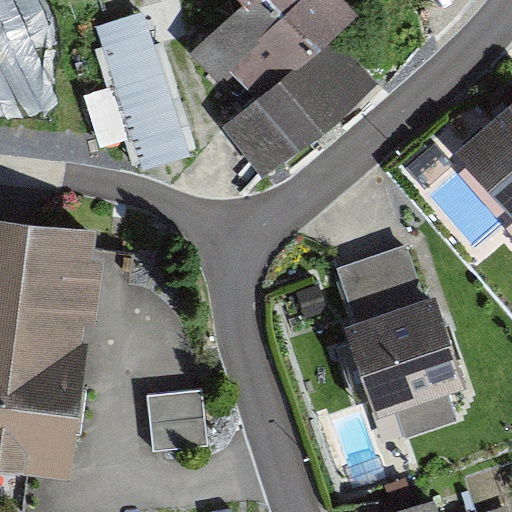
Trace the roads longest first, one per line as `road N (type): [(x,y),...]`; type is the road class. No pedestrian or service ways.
road 1 (track): [(297,511),(225,288),(227,236),(287,203),(422,89),(504,0)]
road 2 (track): [(227,236),(168,204),(0,167)]
